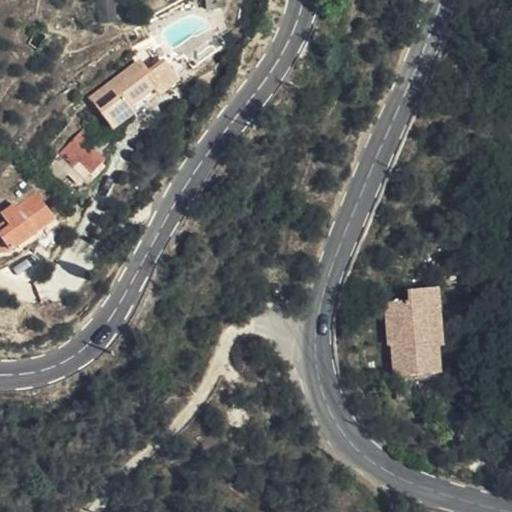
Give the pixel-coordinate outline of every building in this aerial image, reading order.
[(104,121),(153,84),(130,52),(80,87),(104,121)] [(78,131),(58,155),(87,180),(107,156),(78,131)] [(0,246),(3,246),(0,241),(0,222),(16,210),(28,227),(48,212),(29,184),(8,198),(7,196),(0,201),(0,246)] [(0,222),(0,241),(3,246),(28,227),(16,210),(0,222)] [(412,281),(385,282),(385,293),(363,294),(366,338),(371,337),(372,370),(414,366),(411,338),(416,337),(412,281)]
